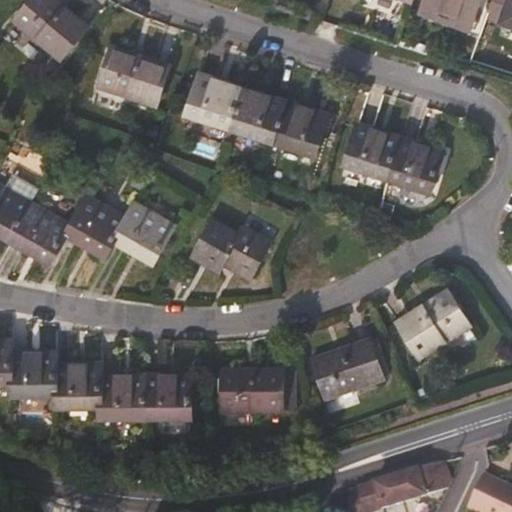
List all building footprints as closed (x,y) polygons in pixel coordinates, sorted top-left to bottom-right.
[(90,27),(57,0),(28,0),(13,18),(63,60),(90,27)] [(480,0),(427,0),(423,13),(470,30),(480,0)] [(511,0),(508,0),(500,23),(511,27),(511,0)] [(174,65),(110,45),(97,87),(160,107),(174,65)] [(230,128),(243,86),(199,72),(185,114),(230,128)] [(273,142),(286,100),(243,86),(230,128),(273,142)] [(317,155),(330,114),(286,100),(273,142),(317,155)] [(389,179),(403,137),(357,122),(344,164),(389,179)] [(433,193),(446,151),(403,137),(389,179),(433,193)] [(0,233),(11,240),(33,203),(0,184),(0,233)] [(119,243),(134,215),(94,193),(87,204),(75,226),(70,236),(109,257),(119,243)] [(70,236),(75,226),(33,203),(11,240),(55,264),(70,236)] [(157,264),(178,227),(139,205),(134,215),(119,243),(157,264)] [(240,235),(211,220),(192,254),(222,271),(225,264),(254,279),(273,243),(243,228),(240,235)] [(472,324),(450,289),(397,322),(419,358),(472,324)] [(0,383),(9,384),(9,351),(9,339),(0,339),(0,383)] [(386,377),(372,339),(311,361),(325,399),(386,377)] [(55,395),(55,363),(55,351),(9,351),(9,384),(9,396),(55,395)] [(99,406),(99,375),(98,362),(55,363),(55,395),(55,408),(99,406)] [(286,369),(221,369),(221,412),(286,411),(286,369)] [(146,418),(144,374),(99,375),(99,406),(100,419),(146,418)] [(194,417),(192,374),(144,374),(146,418),(194,417)] [(349,511),(372,511),(451,487),(452,485),(445,463),(359,488),(360,496),(349,499),(349,511)] [(469,511),(511,511),(511,489),(484,476),(467,511),(469,511)]
